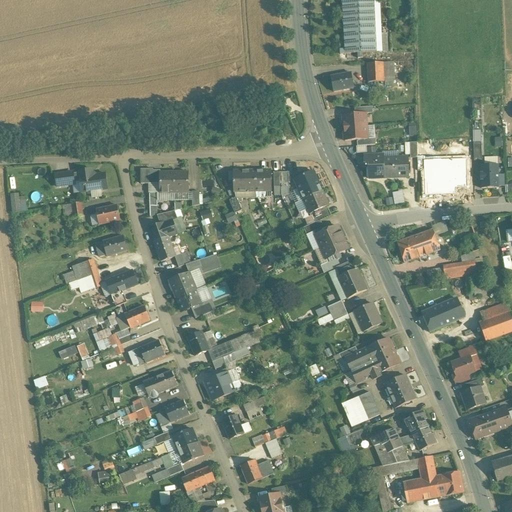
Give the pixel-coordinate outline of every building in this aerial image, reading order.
[(380,1),(343,2),(345,50),(340,50),(340,55),(358,54),(359,59),(363,58),(362,53),(382,52),(381,34),(380,1)] [(383,63),(368,64),(368,83),(384,82),(383,63)] [(394,63),(383,63),(384,82),(395,81),(394,63)] [(351,73),(331,77),(333,92),(354,89),(351,73)] [(355,114),(343,115),(344,128),(366,127),(365,114),(355,114)] [(366,127),(344,128),(345,141),(357,141),(367,140),(367,139),(366,127)] [(498,173),(497,155),(483,156),(484,164),(476,164),(477,188),(504,187),(503,173),(498,173)] [(383,159),(383,156),(364,156),(365,168),(369,167),(369,178),(383,177),(383,159)] [(383,159),(383,177),(408,177),(407,158),(383,159)] [(175,200),(174,173),(160,173),(160,171),(153,171),(153,169),(152,169),(152,172),(142,172),(142,169),(141,169),(141,184),(160,184),(160,193),(157,193),(157,201),(175,200)] [(107,189),(107,188),(105,174),(95,175),(92,172),(92,170),(79,171),(79,173),(80,181),(82,193),(91,192),(101,190),(107,189)] [(255,171),(233,172),(233,181),(234,192),(256,192),(255,171)] [(271,171),(255,171),(256,192),(271,191),(271,171)] [(322,192),(313,171),(294,180),(303,200),(322,192)] [(75,184),(74,182),(73,174),(73,172),(55,175),(57,187),(73,184),(75,184)] [(189,172),(174,173),(175,200),(188,200),(188,193),(189,193),(189,172)] [(75,184),(73,184),(74,194),(82,193),(80,181),(74,182),(75,184)] [(102,197),(101,190),(91,192),(92,198),(102,197)] [(405,190),(394,192),(397,204),(407,202),(405,190)] [(322,192),(303,200),(310,214),(328,206),(322,192)] [(13,213),(20,212),(19,204),(18,198),(18,194),(11,194),(13,213)] [(236,197),(229,201),(235,213),(242,210),(236,197)] [(78,203),(72,204),(74,218),(83,217),(81,203),(78,203)] [(69,205),(63,205),(65,219),(74,218),(72,204),(69,205)] [(117,205),(96,210),(99,225),(120,220),(117,205)] [(203,212),(204,219),(213,216),(211,209),(203,212)] [(328,209),(312,216),(315,223),(320,221),(331,216),(328,209)] [(175,211),(157,215),(160,225),(172,221),(177,219),(175,211)] [(160,225),(149,229),(154,242),(168,237),(177,234),(172,221),(160,225)] [(315,223),(303,228),(307,235),(323,228),(320,221),(315,223)] [(448,224),(411,237),(416,249),(421,247),(424,256),(455,245),(448,224)] [(337,226),(316,236),(321,247),(343,238),(337,226)] [(123,236),(103,242),(106,255),(107,257),(127,251),(123,236)] [(168,237),(154,242),(161,262),(175,257),(168,237)] [(411,237),(397,242),(404,263),(424,256),(421,247),(416,249),(411,237)] [(343,238),(321,247),(326,259),(348,249),(343,238)] [(480,250),(473,253),(474,261),(475,263),(482,262),(480,250)] [(187,253),(175,257),(178,267),(191,263),(187,253)] [(474,261),(473,253),(460,257),(462,263),(474,261)] [(213,256),(200,260),(203,270),(216,265),(213,256)] [(337,258),(320,266),(324,273),(336,268),(340,266),(337,258)] [(96,267),(93,260),(84,263),(86,270),(96,267)] [(340,266),(336,268),(340,277),(355,270),(351,261),(340,266)] [(444,268),(445,278),(477,274),(475,263),(474,261),(462,263),(444,266),(444,268)] [(86,270),(84,263),(79,264),(80,268),(78,268),(82,279),(88,276),(86,270)] [(96,267),(86,270),(88,276),(97,273),(96,267)] [(436,270),(436,269),(427,271),(429,283),(446,280),(445,278),(444,268),(436,270)] [(340,277),(339,278),(348,299),(366,290),(357,269),(355,270),(340,277)] [(133,270),(114,278),(105,282),(114,302),(125,297),(122,291),(138,285),(133,270)] [(97,273),(88,276),(90,281),(99,278),(97,273)] [(189,273),(169,281),(176,299),(196,291),(189,273)] [(476,277),(465,278),(467,296),(469,295),(469,300),(478,299),(476,277)] [(99,278),(90,281),(90,282),(93,289),(102,286),(99,278)] [(196,291),(176,299),(182,312),(191,308),(201,304),(201,303),(196,291)] [(125,297),(114,302),(116,307),(127,303),(125,297)] [(456,299),(438,306),(446,325),(464,317),(456,299)] [(201,303),(201,304),(191,308),(195,319),(213,311),(208,300),(201,303)] [(342,301),(328,307),(331,314),(345,308),(342,301)] [(45,311),(45,302),(33,302),(32,311),(45,311)] [(371,304),(354,311),(363,332),(382,324),(378,315),(376,316),(371,304)] [(506,304),(480,313),(483,321),(509,312),(506,304)] [(144,306),(125,315),(126,317),(123,319),(125,323),(128,322),(131,329),(150,320),(144,306)] [(438,306),(422,313),(430,331),(446,325),(438,306)] [(345,308),(331,314),(334,321),(348,315),(345,308)] [(483,321),(479,323),(482,331),(486,342),(511,332),(511,320),(509,312),(483,321)] [(202,332),(187,338),(195,356),(208,351),(217,347),(217,346),(211,331),(203,335),(202,332)] [(482,331),(469,336),(473,346),(486,342),(482,331)] [(121,345),(116,334),(106,338),(110,346),(113,345),(115,348),(121,345)] [(129,336),(119,340),(122,345),(131,341),(129,336)] [(241,337),(217,346),(217,347),(219,347),(223,358),(243,349),(246,348),(241,337)] [(368,348),(368,349),(373,361),(394,351),(388,338),(368,348)] [(146,365),(165,356),(159,341),(139,349),(146,365)] [(59,352),(62,360),(80,353),(77,345),(59,352)] [(121,345),(115,348),(118,355),(124,353),(121,345)] [(223,358),(219,347),(217,347),(208,351),(212,362),(223,358)] [(355,347),(339,354),(342,361),(346,359),(358,353),(355,347)] [(473,347),(459,352),(462,360),(476,355),(473,347)] [(243,349),(223,358),(226,365),(246,357),(243,349)] [(351,371),(373,361),(368,349),(358,353),(346,359),(351,371)] [(394,351),(373,361),(380,374),(400,364),(394,351)] [(462,360),(452,364),(457,378),(481,369),(476,355),(462,360)] [(91,358),(84,361),(86,369),(94,366),(91,358)] [(223,358),(212,362),(215,369),(226,365),(223,358)] [(381,377),(380,374),(373,361),(351,371),(357,383),(372,376),(373,380),(381,377)] [(171,371),(144,382),(149,396),(154,398),(157,397),(158,394),(177,386),(171,371)] [(405,375),(385,384),(396,409),(416,400),(405,375)] [(220,376),(206,382),(213,401),(228,395),(227,394),(233,392),(228,379),(222,381),(220,376)] [(481,379),(464,385),(467,391),(479,387),(479,388),(484,386),(481,379)] [(467,391),(462,393),(468,410),(485,404),(479,388),(479,387),(467,391)] [(380,415),(370,392),(358,397),(368,420),(380,415)] [(261,404),(264,403),(262,397),(245,404),(251,419),(265,414),(261,404)] [(368,420),(358,397),(342,405),(352,427),(368,420)] [(143,398),(133,402),(134,405),(137,412),(147,408),(143,398)] [(183,401),(165,409),(170,423),(189,415),(183,401)] [(147,408),(137,412),(140,419),(150,415),(147,408)] [(506,409),(470,421),(476,439),(511,426),(506,409)] [(422,411),(403,419),(408,429),(409,428),(412,435),(428,428),(425,420),(426,420),(422,411)] [(236,415),(222,421),(230,440),(244,434),(236,415)] [(428,428),(412,435),(416,444),(420,452),(437,444),(433,435),(432,435),(428,428)] [(192,429),(173,437),(173,438),(171,440),(164,442),(169,455),(197,443),(192,429)] [(394,429),(371,439),(374,447),(381,445),(382,446),(398,438),(399,439),(394,429)] [(351,441),(366,437),(363,430),(340,438),(344,450),(353,447),(351,441)] [(168,433),(154,438),(156,445),(164,442),(171,440),(168,433)] [(398,438),(382,446),(383,448),(376,450),(383,466),(399,463),(409,461),(402,448),(399,439),(398,438)] [(276,439),(265,444),(269,454),(280,449),(276,439)] [(197,443),(169,455),(174,467),(181,464),(184,463),(184,464),(203,456),(197,443)] [(131,454),(142,451),(141,446),(129,450),(131,454)] [(511,456),(491,463),(497,482),(511,477),(511,456)] [(62,461),(66,474),(77,470),(72,457),(62,461)] [(162,457),(152,462),(154,467),(164,463),(162,457)] [(409,461),(399,463),(401,473),(419,469),(421,480),(435,477),(436,477),(432,457),(409,461)] [(255,460),(240,466),(248,485),(262,479),(274,474),(269,461),(257,466),(255,460)] [(152,462),(119,475),(122,483),(123,485),(136,479),(134,476),(154,467),(152,462)] [(383,466),(372,468),(382,511),(391,511),(383,477),(401,473),(399,463),(383,466)] [(174,467),(167,470),(169,477),(184,471),(181,464),(174,467)] [(209,467),(188,475),(188,476),(194,490),(199,488),(215,481),(209,467)] [(167,470),(153,476),(156,483),(169,477),(167,470)] [(113,483),(113,471),(100,471),(101,484),(113,483)] [(436,477),(435,477),(439,497),(464,493),(459,472),(436,477)] [(188,476),(181,479),(187,493),(194,490),(188,476)] [(421,480),(403,483),(407,504),(439,497),(435,477),(421,480)] [(286,486),(271,490),(273,495),(279,494),(279,495),(288,493),(286,486)] [(194,490),(187,493),(191,503),(196,503),(205,502),(199,488),(194,490)] [(162,505),(172,504),(171,491),(161,492),(162,505)] [(273,495),(259,498),(262,511),(282,511),(284,508),(283,502),(280,500),(279,495),(279,494),(273,495)] [(205,502),(196,503),(200,511),(213,511),(218,510),(215,501),(205,502)]
